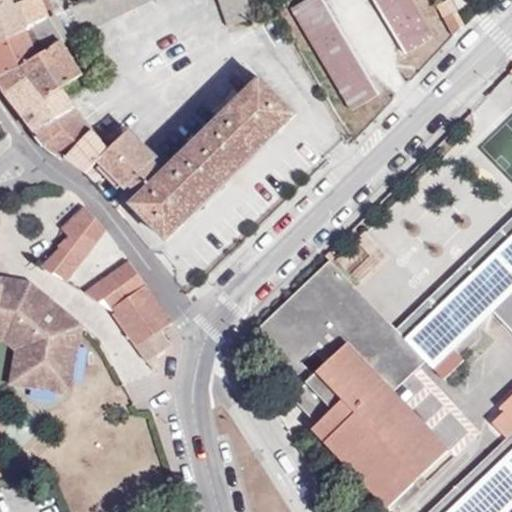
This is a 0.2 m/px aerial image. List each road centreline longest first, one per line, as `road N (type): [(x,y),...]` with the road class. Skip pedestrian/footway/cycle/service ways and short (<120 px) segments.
road 1 (residential): [(203,345),(400,132),(511,28)]
road 2 (residential): [(29,148),(108,213),(203,345)]
road 3 (tertiary): [(308,511),(203,345)]
road 4 (tertiary): [(218,511),(191,397),(203,345)]
